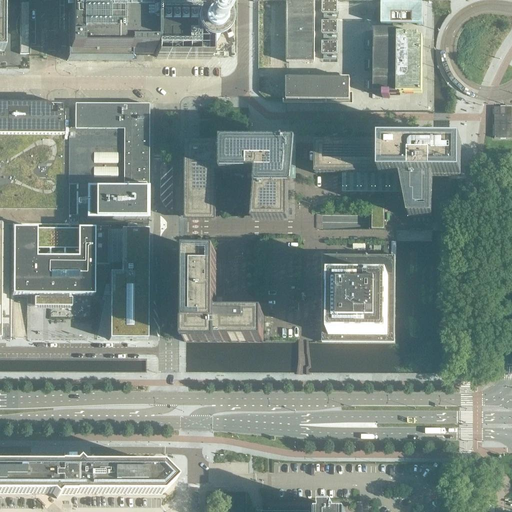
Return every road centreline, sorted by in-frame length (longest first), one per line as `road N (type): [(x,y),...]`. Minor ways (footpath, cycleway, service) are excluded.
road 1 (secondary): [(485,400),(224,398)]
road 2 (secondary): [(305,425),(357,417),(511,418)]
road 3 (secondary): [(305,425),(511,436)]
road 4 (secondary): [(171,398),(0,403)]
road 5 (residential): [(0,82),(170,87)]
road 6 (residential): [(0,349),(170,350)]
road 7 (residential): [(170,87),(237,87),(242,0)]
road 8 (residential): [(170,232),(318,233)]
road 9 (residential): [(170,232),(170,87)]
road 10 (secondary): [(0,422),(136,422)]
